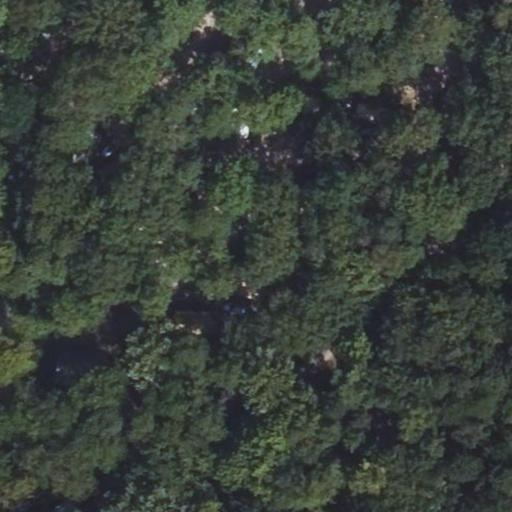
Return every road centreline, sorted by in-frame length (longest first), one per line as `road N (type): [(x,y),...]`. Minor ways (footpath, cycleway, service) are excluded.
road 1 (motorway): [(90,511),(237,0)]
road 2 (motorway): [(156,0),(0,479)]
road 3 (track): [(174,511),(264,450),(341,379),(444,241),(511,195)]
